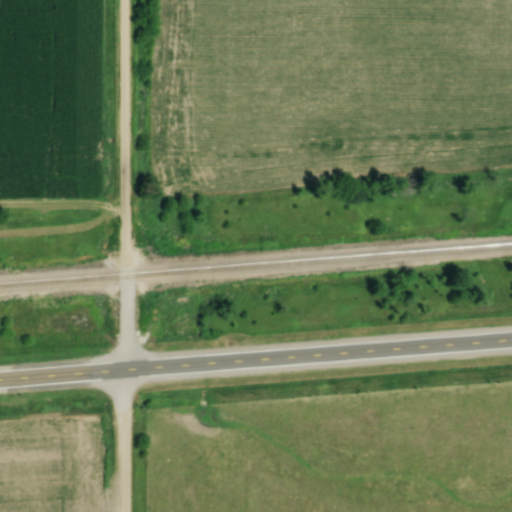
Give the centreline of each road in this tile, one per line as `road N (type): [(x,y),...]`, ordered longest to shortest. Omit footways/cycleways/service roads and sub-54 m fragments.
road 1 (residential): [(124,511),(125,0)]
road 2 (primary): [(125,369),(511,340)]
road 3 (primary): [(0,379),(125,369)]
